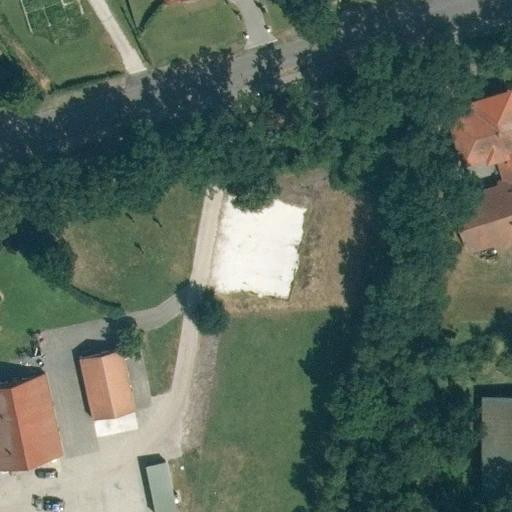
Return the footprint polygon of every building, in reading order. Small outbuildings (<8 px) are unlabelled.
[(511,96),(509,86),(467,98),(470,108),(444,116),(458,164),(483,156),(484,161),(495,158),(505,155),(504,151),(511,148),(511,96)] [(511,148),(504,151),(505,155),(495,158),(500,177),(494,179),(495,183),(450,196),(466,251),(511,237),(511,148)] [(511,287),(458,281),(455,310),(511,316),(511,287)] [(122,347),(79,355),(91,421),(134,412),(122,347)] [(46,372),(0,382),(0,471),(66,456),(46,372)] [(511,496),(511,395),(482,395),(483,497),(511,496)] [(174,511),(171,460),(150,462),(153,511),(174,511)]
